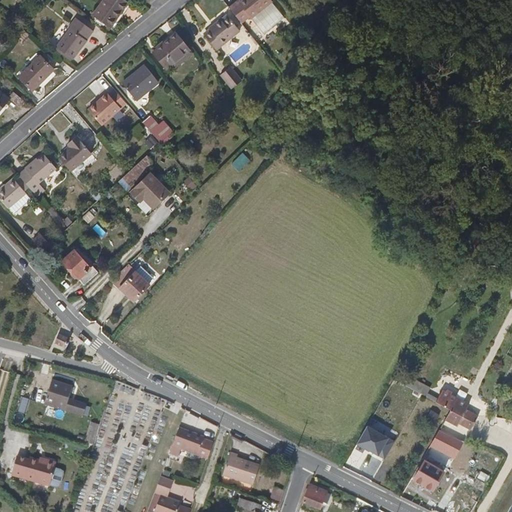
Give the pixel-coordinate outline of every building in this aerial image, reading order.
[(130,2),(127,0),(106,0),(95,17),(112,28),(130,2)] [(239,0),(236,0),(229,6),(242,23),(250,17),(252,19),(273,1),(271,0),(242,0),(241,2),(239,0)] [(219,51),(242,33),(226,13),(204,31),(219,51)] [(96,29),(77,16),(71,26),(73,28),(60,47),(76,58),(96,29)] [(177,32),(155,52),(169,67),(174,63),(178,67),(194,52),(177,32)] [(41,56),(19,77),(32,91),(54,70),(41,56)] [(148,66),(125,84),(140,101),(162,82),(148,66)] [(227,67),(216,75),(229,89),(238,81),(227,67)] [(130,104),(119,91),(114,95),(111,93),(91,110),(105,126),(130,104)] [(0,112),(10,104),(18,111),(24,105),(13,94),(7,100),(0,93),(0,112)] [(162,141),(174,130),(165,120),(160,124),(152,115),(145,121),(162,141)] [(63,158),(74,172),(94,155),(80,138),(71,145),(73,146),(67,151),(69,153),(63,158)] [(28,170),(22,175),(23,177),(33,189),(40,198),(48,190),(42,183),(60,168),(49,155),(42,161),(39,158),(26,168),(28,170)] [(153,173),(131,195),(150,215),(172,192),(153,173)] [(189,176),(183,180),(190,191),(197,187),(189,176)] [(33,189),(23,177),(18,181),(17,179),(0,193),(0,195),(12,210),(30,195),(28,193),(33,189)] [(31,243),(41,254),(49,246),(40,235),(31,243)] [(75,278),(77,280),(89,267),(81,258),(79,260),(71,252),(60,263),(68,272),(66,273),(73,279),(75,278)] [(77,280),(83,286),(96,274),(89,267),(77,280)] [(124,270),(108,286),(130,306),(145,289),(145,288),(150,283),(137,271),(131,277),(124,270)] [(67,341),(56,336),(53,344),(64,349),(65,345),(67,341)] [(75,388),(54,382),(47,405),(60,410),(67,412),(71,398),(75,388)] [(423,383),(418,391),(435,400),(439,392),(423,383)] [(444,391),(439,401),(454,409),(448,420),(460,426),(462,423),(473,430),(480,416),(471,411),(473,407),(444,391)] [(88,403),(71,398),(67,412),(84,417),(88,403)] [(432,409),(426,417),(434,423),(440,415),(432,409)] [(99,431),(100,425),(90,421),(88,428),(99,431)] [(371,426),(360,446),(385,460),(395,443),(392,441),(393,439),(371,426)] [(83,444),(94,447),(99,431),(88,428),(83,444)] [(204,437),(179,428),(173,446),(198,455),(209,458),(214,443),(203,439),(204,437)] [(239,455),(231,453),(224,476),(254,486),(261,465),(238,458),(239,455)] [(57,464),(39,459),(38,461),(30,459),(28,462),(17,458),(11,478),(51,489),(57,464)] [(446,472),(428,463),(419,480),(436,489),(446,472)] [(190,511),(183,509),(184,505),(169,500),(175,483),(161,478),(154,498),(162,500),(161,502),(157,511),(190,511)] [(283,502),(288,484),(277,481),(272,498),(283,502)] [(330,493),(313,487),(307,505),(323,511),(330,493)] [(245,511),(261,511),(264,505),(243,498),(240,507),(247,509),(246,511),(245,511)] [(157,511),(161,502),(154,499),(149,511),(152,511),(157,511)]
